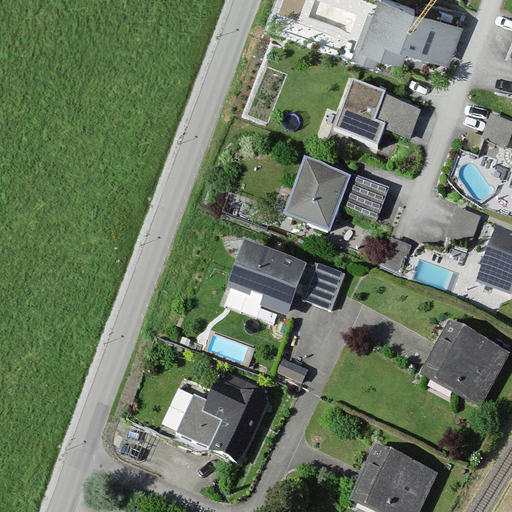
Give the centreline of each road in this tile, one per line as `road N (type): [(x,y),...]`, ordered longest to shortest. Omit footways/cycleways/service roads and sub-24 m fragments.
road 1 (tertiary): [(81,457),(246,0)]
road 2 (residential): [(490,0),(405,242)]
